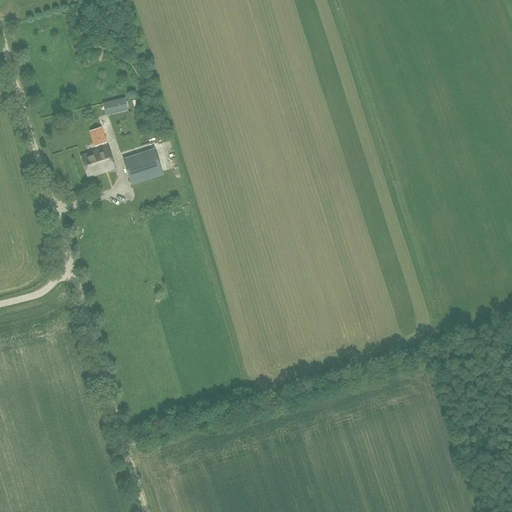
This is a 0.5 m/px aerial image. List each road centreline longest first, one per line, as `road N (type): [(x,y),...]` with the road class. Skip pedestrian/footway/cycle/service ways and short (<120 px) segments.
road 1 (track): [(71,264),(146,511)]
road 2 (track): [(71,264),(0,26)]
